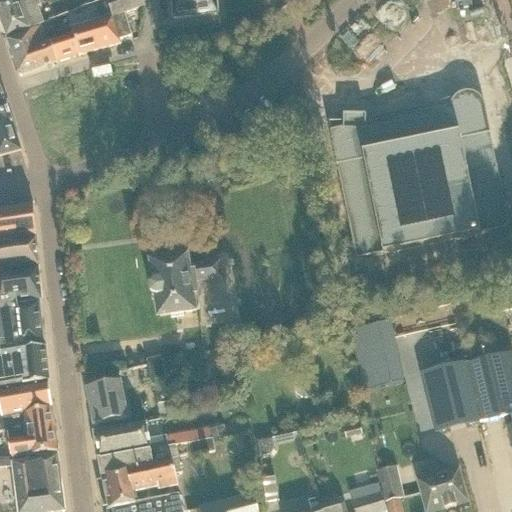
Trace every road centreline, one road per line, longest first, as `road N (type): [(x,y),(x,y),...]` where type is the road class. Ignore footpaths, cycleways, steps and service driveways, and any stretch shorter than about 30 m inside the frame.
road 1 (residential): [(78,511),(43,185)]
road 2 (unclassified): [(158,145),(298,56),(360,0)]
road 3 (residential): [(11,89),(147,48)]
road 4 (unclassified): [(43,185),(158,145)]
